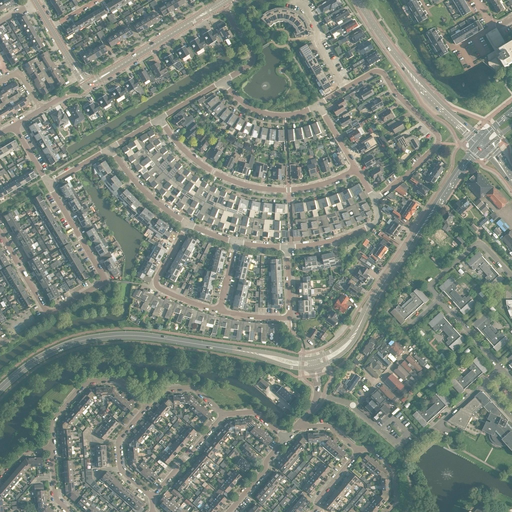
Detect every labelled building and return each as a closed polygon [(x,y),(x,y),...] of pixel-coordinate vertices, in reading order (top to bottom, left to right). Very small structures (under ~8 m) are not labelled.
[(116,9),(122,6),(118,0),(114,0),(112,1),(116,9)] [(167,3),(164,5),(169,13),(174,9),(170,2),(168,0),(166,1),(167,3)] [(172,0),(170,2),(174,9),(180,6),(176,0),(172,0)] [(321,11),(323,10),(324,12),(329,9),(330,10),(341,3),(339,0),(330,0),(326,3),(325,2),(318,7),(321,11)] [(415,0),(414,0),(408,4),(411,9),(421,3),(420,1),(417,2),(415,0)] [(497,0),(492,3),(495,9),(501,5),(501,4),(499,1),(501,0),(497,0)] [(53,5),(56,11),(63,7),(62,7),(59,1),(53,5)] [(111,12),(116,9),(112,1),(106,5),(111,12)] [(160,20),(158,16),(160,15),(157,10),(156,8),(152,2),(149,3),(153,10),(148,13),(150,16),(154,23),(160,20)] [(422,5),(421,3),(411,9),(413,13),(421,9),(419,6),(422,5)] [(468,7),(465,3),(457,7),(460,12),(468,7)] [(495,9),(498,13),(504,10),(502,6),(503,6),(502,4),(501,4),(501,5),(495,9)] [(56,11),(59,16),(66,12),(64,9),(67,7),(65,5),(62,7),(63,7),(56,11)] [(169,13),(164,5),(159,8),(163,16),(169,13)] [(97,10),(101,17),(106,14),(102,7),(97,10)] [(471,12),(468,7),(460,12),(463,16),(471,12)] [(327,20),(333,17),(337,23),(337,22),(341,20),(349,15),(346,9),(344,11),(342,8),(331,14),(326,17),(327,20)] [(288,22),(292,25),(296,29),(296,30),(293,32),(295,38),(304,37),(305,37),(304,37),(304,36),(308,35),(308,36),(312,35),(312,33),(310,33),(310,31),(307,22),(306,22),(300,14),(299,14),(300,15),(299,16),(296,14),(292,11),(288,10),(284,9),(279,10),(275,10),(272,11),(266,13),(263,16),(260,19),(268,26),(272,23),(277,21),(283,20),(288,22)] [(423,12),(421,9),(413,13),(416,18),(426,12),(425,10),(423,12)] [(97,10),(91,14),(95,20),(96,22),(102,19),(101,17),(97,10)] [(427,14),(426,12),(416,18),(419,23),(427,18),(425,15),(427,14)] [(91,14),(86,17),(90,23),(95,20),(91,14)] [(21,24),(28,20),(25,15),(17,20),(20,25),(21,24)] [(150,16),(144,19),(149,27),(154,23),(150,16)] [(86,17),(81,20),(85,26),(86,28),(91,25),(90,23),(86,17)] [(350,18),(329,31),(332,34),(344,27),(347,32),(357,26),(354,20),(352,21),(350,18)] [(144,19),(139,22),(144,30),(149,27),(144,19)] [(28,20),(21,24),(25,29),(31,26),(28,20)] [(85,26),(81,20),(76,23),(79,30),(85,26)] [(478,21),(474,24),(478,32),(483,29),(478,21)] [(138,33),(144,30),(139,22),(133,25),(138,33)] [(225,26),(226,26),(223,22),(217,25),(218,28),(216,30),(219,35),(220,34),(224,41),(228,38),(228,39),(233,37),(229,30),(227,31),(226,29),(227,29),(225,26)] [(76,23),(70,26),(74,33),(79,30),(76,23)] [(474,34),(478,32),(474,24),(469,26),(474,34)] [(34,31),(31,26),(25,29),(28,35),(34,31)] [(65,29),(67,33),(64,34),(66,37),(72,34),(74,37),(76,36),(74,33),(70,26),(65,29)] [(127,37),(133,34),(128,26),(123,30),(127,37)] [(465,29),(470,37),(474,34),(469,26),(465,29)] [(342,44),(349,40),(348,39),(350,38),(351,38),(354,44),(365,37),(360,29),(350,36),(349,35),(340,40),(342,44)] [(436,32),(434,29),(426,33),(429,38),(437,33),(439,32),(438,30),(436,32)] [(465,39),(470,37),(465,29),(460,31),(465,39)] [(122,41),(127,37),(123,30),(117,33),(122,41)] [(205,33),(204,32),(202,34),(203,34),(202,34),(209,45),(216,41),(218,43),(221,41),(215,31),(211,32),(211,31),(210,30),(208,32),(208,31),(205,33)] [(34,31),(28,35),(31,40),(37,36),(34,31)] [(456,34),(461,42),(465,39),(460,31),(456,34)] [(489,33),(489,32),(487,33),(485,35),(486,37),(493,49),(502,44),(495,32),(495,31),(489,33)] [(116,44),(122,41),(117,33),(112,36),(116,44)] [(439,36),(437,33),(429,38),(432,43),(442,37),(441,35),(439,36)] [(456,34),(451,37),(456,45),(461,42),(456,34)] [(40,41),(37,36),(31,40),(34,45),(40,41)] [(111,47),(116,44),(112,36),(106,39),(111,47)] [(443,38),(442,37),(432,43),(435,47),(442,43),(441,40),(443,38)] [(191,40),(189,42),(196,53),(203,48),(205,51),(208,49),(202,38),(199,40),(198,39),(197,38),(195,40),(195,39),(192,41),(191,40)] [(6,40),(0,44),(0,45),(1,46),(0,46),(2,50),(3,49),(3,50),(9,46),(12,44),(9,39),(6,40)] [(40,41),(34,45),(37,50),(44,47),(40,41)] [(358,47),(359,48),(358,48),(361,53),(362,53),(362,54),(366,52),(366,53),(369,51),(369,50),(372,48),(371,47),(372,47),(369,42),(368,42),(368,41),(362,45),(361,43),(357,45),(358,47)] [(502,44),(493,49),(495,51),(488,55),(491,60),(490,60),(491,61),(488,62),(489,65),(497,71),(502,68),(502,69),(502,68),(501,67),(503,65),(504,67),(511,62),(511,43),(507,46),(505,42),(502,44)] [(444,46),(442,43),(435,47),(437,52),(447,46),(446,44),(444,46)] [(102,55),(107,51),(103,44),(97,47),(102,55)] [(310,52),(311,52),(308,46),(307,46),(306,44),(299,49),(301,51),(299,52),(301,56),(302,56),(303,55),(304,58),(311,54),(310,52)] [(95,48),(92,50),(96,58),(102,55),(97,47),(96,45),(94,47),(95,48)] [(9,46),(3,50),(6,55),(12,51),(9,46)] [(182,59),(189,55),(192,59),(195,57),(189,47),(186,48),(184,46),(179,49),(178,48),(176,50),(177,50),(182,59)] [(448,48),(447,46),(437,52),(440,57),(448,52),(446,49),(448,48)] [(91,61),(96,58),(92,50),(86,53),(91,61)] [(352,56),(351,53),(349,50),(344,53),(347,59),(352,56)] [(9,60),(15,56),(12,51),(6,55),(9,60)] [(39,62),(39,61),(36,63),(38,67),(50,60),(49,57),(49,56),(46,51),(39,56),(41,58),(42,58),(43,60),(39,62)] [(376,52),(376,51),(375,51),(376,51),(365,58),(364,57),(350,65),(353,69),(365,62),(367,66),(368,66),(380,59),(380,58),(376,52)] [(85,64),(91,61),(86,53),(81,57),(85,64)] [(176,55),(173,57),(171,54),(166,57),(165,56),(163,58),(164,58),(169,67),(173,65),(178,69),(179,71),(184,68),(176,55)] [(304,61),(306,63),(315,58),(313,56),(311,54),(304,58),(305,58),(306,60),(305,61),(304,61)] [(15,56),(9,60),(12,65),(19,61),(15,56)] [(28,73),(35,69),(33,66),(33,67),(31,64),(35,62),(36,63),(39,61),(36,57),(24,65),(26,67),(25,68),(28,73)] [(317,63),(316,61),(315,58),(306,63),(308,68),(310,67),(317,63)] [(38,67),(40,71),(43,69),(43,68),(46,66),(48,68),(47,69),(49,71),(56,67),(53,62),(52,62),(50,60),(38,67)] [(165,77),(166,76),(167,79),(171,77),(165,66),(161,68),(158,62),(150,67),(153,71),(153,72),(153,73),(154,73),(154,74),(155,74),(157,78),(158,78),(160,78),(162,78),(163,78),(165,77)] [(310,71),(311,73),(320,67),(319,64),(318,65),(317,63),(310,67),(310,68),(310,67),(312,69),(310,70),(310,71)] [(48,78),(48,77),(45,79),(47,82),(59,75),(58,72),(59,72),(56,67),(49,71),(50,74),(51,73),(52,76),(48,78)] [(321,71),(322,70),(320,67),(311,73),(312,75),(313,75),(314,74),(315,76),(315,77),(322,72),(321,71)] [(45,73),(43,69),(40,71),(41,72),(37,74),(36,72),(37,71),(35,69),(28,73),(31,78),(32,77),(33,80),(45,73)] [(143,83),(150,79),(152,83),(153,83),(156,81),(150,71),(146,73),(145,70),(138,74),(143,83)] [(317,82),(326,77),(324,74),(323,74),(322,72),(315,77),(316,77),(317,79),(316,80),(315,80),(317,82)] [(37,88),(44,84),(43,82),(42,82),(40,80),(44,77),(45,79),(48,77),(45,73),(33,80),(35,83),(34,84),(37,88)] [(57,83),(56,84),(58,87),(65,82),(62,77),(61,78),(59,75),(47,82),(50,86),(52,85),(52,83),(56,81),(57,83)] [(327,80),(326,77),(317,82),(318,84),(319,84),(320,83),(321,86),(328,82),(327,80)] [(124,82),(124,83),(129,92),(133,89),(139,92),(140,95),(144,93),(136,79),(133,81),(132,78),(127,81),(126,80),(124,82)] [(7,86),(11,93),(14,92),(13,91),(16,89),(18,93),(17,94),(19,97),(23,94),(15,82),(13,84),(12,83),(10,84),(7,86)] [(324,94),(331,91),(329,88),(331,86),(330,83),(329,83),(328,82),(321,86),(323,88),(321,89),(324,94)] [(46,90),(45,87),(46,87),(44,84),(37,88),(40,93),(41,93),(43,96),(55,88),(52,85),(50,86),(50,87),(46,90)] [(6,95),(8,94),(9,95),(11,93),(7,86),(2,89),(3,90),(0,91),(7,104),(11,101),(9,99),(8,99),(6,95)] [(354,91),(357,95),(359,94),(363,100),(373,94),(369,86),(363,90),(361,87),(354,91)] [(116,100),(124,96),(126,100),(130,98),(123,87),(120,89),(119,87),(114,89),(113,89),(111,91),(116,100)] [(23,107),(24,108),(29,105),(28,104),(31,102),(27,97),(25,98),(24,97),(22,99),(22,100),(20,101),(18,97),(19,97),(17,94),(13,96),(20,108),(23,107)] [(197,100),(199,104),(202,102),(204,105),(207,103),(210,107),(218,101),(219,101),(219,100),(216,96),(215,96),(214,94),(205,100),(203,97),(197,100)] [(103,108),(110,104),(113,108),(116,106),(110,95),(107,97),(105,95),(101,98),(100,97),(98,99),(103,108)] [(11,105),(9,107),(13,114),(18,111),(18,110),(20,108),(13,96),(9,99),(11,101),(12,101),(14,105),(12,106),(11,105)] [(342,98),(336,102),(338,105),(332,109),(336,116),(341,113),(340,112),(344,110),(342,106),(345,104),(342,98)] [(379,98),(373,101),(371,98),(364,103),(367,107),(369,105),(373,112),(383,105),(379,98)] [(224,107),(225,106),(221,102),(220,103),(219,101),(218,101),(210,107),(208,109),(210,113),(213,111),(216,114),(217,114),(224,107)] [(3,106),(1,103),(0,104),(0,109),(5,118),(8,116),(8,117),(13,114),(9,107),(6,108),(7,109),(4,111),(2,107),(3,106)] [(84,107),(85,107),(90,116),(97,112),(100,116),(103,114),(97,104),(94,106),(92,103),(87,106),(86,105),(84,107)] [(79,108),(77,105),(73,107),(74,108),(70,110),(72,114),(73,114),(74,116),(73,117),(73,116),(69,118),(73,126),(81,121),(79,119),(83,116),(78,108),(79,108)] [(226,109),(224,107),(217,114),(216,114),(214,117),(217,120),(219,117),(223,120),(223,121),(230,113),(231,112),(226,108),(226,109)] [(378,117),(379,118),(381,117),(384,122),(393,117),(389,109),(383,113),(382,110),(372,115),(374,120),(378,117)] [(70,124),(68,120),(64,114),(61,116),(58,111),(51,115),(53,120),(54,123),(55,122),(55,123),(58,121),(60,126),(63,125),(65,128),(70,124)] [(176,119),(173,121),(178,127),(182,124),(184,127),(185,125),(194,119),(191,116),(188,119),(181,111),(174,117),(176,119)] [(352,122),(348,116),(349,115),(348,112),(346,114),(342,116),(343,119),(339,121),(343,127),(352,122)] [(232,114),(230,113),(223,121),(223,120),(221,123),(224,126),(227,123),(231,126),(236,118),(237,118),(237,117),(232,113),(232,114)] [(239,131),(244,122),(244,121),(239,118),(239,119),(237,118),(236,118),(231,126),(229,129),(232,131),(234,128),(239,131)] [(38,119),(32,122),(34,124),(28,127),(31,132),(39,127),(42,125),(40,122),(38,119)] [(194,119),(185,125),(187,128),(193,122),(192,121),(194,120),(194,119)] [(400,121),(395,123),(394,120),(387,124),(389,128),(391,127),(395,133),(404,128),(400,121)] [(193,122),(187,128),(190,130),(184,135),(189,141),(197,134),(194,130),(198,127),(193,122)] [(247,135),(251,125),(252,124),(246,122),(246,123),(244,122),(239,131),(237,134),(241,136),(242,133),(247,135)] [(316,135),(320,133),(322,136),(326,134),(319,122),(317,123),(317,122),(311,124),(312,125),(312,126),(312,125),(316,135)] [(361,136),(357,130),(361,127),(359,124),(352,128),(354,131),(351,133),(348,135),(351,142),(354,140),(356,142),(359,140),(358,138),(361,136)] [(256,138),(259,128),(259,127),(254,125),(254,126),(251,125),(247,135),(246,138),(250,140),(251,136),(256,138)] [(307,138),(312,136),(313,140),(317,138),(316,135),(312,125),(312,126),(312,125),(309,126),(309,125),(304,127),(304,128),(307,138)] [(42,132),(39,127),(31,132),(34,136),(42,132)] [(259,128),(256,138),(255,141),(259,142),(260,139),(265,140),(267,130),(267,129),(261,128),(259,128)] [(298,140),(303,139),(304,142),(308,141),(307,138),(304,128),(302,128),(301,128),(296,129),(296,130),(298,140)] [(274,141),(275,131),(275,130),(269,129),(269,130),(267,130),(265,140),(264,143),(268,144),(269,141),(274,141)] [(289,141),(294,141),(294,144),(295,148),(296,151),(300,150),(299,147),(299,143),(298,140),(296,130),(294,130),(294,129),(288,130),(289,141)] [(143,142),(147,139),(150,144),(156,140),(153,135),(154,134),(151,130),(136,139),(142,148),(143,149),(146,147),(143,142)] [(277,145),(278,145),(278,142),(284,141),(283,130),(277,130),(277,131),(275,131),(274,141),(274,145),(273,147),(277,148),(277,145)] [(44,137),(42,132),(34,136),(37,141),(44,137)] [(203,134),(198,140),(201,142),(196,147),(202,152),(209,144),(205,140),(207,137),(203,134)] [(400,134),(393,138),(396,143),(398,141),(404,151),(403,152),(404,152),(406,149),(408,145),(405,139),(403,136),(402,136),(400,134)] [(407,137),(405,139),(408,145),(406,149),(412,151),(415,150),(416,150),(416,149),(417,149),(418,148),(418,147),(419,146),(419,145),(419,144),(419,142),(419,141),(418,141),(418,139),(417,138),(416,138),(415,137),(414,137),(413,136),(412,136),(411,136),(410,136),(409,136),(408,137),(407,137)] [(47,141),(44,137),(37,141),(40,146),(47,141)] [(366,138),(360,141),(361,144),(355,148),(359,154),(367,149),(364,143),(368,141),(366,138)] [(134,154),(131,149),(136,146),(138,151),(139,151),(142,148),(136,139),(122,148),(124,153),(125,152),(128,158),(129,158),(134,154)] [(157,139),(156,140),(150,144),(146,147),(143,149),(149,156),(150,158),(153,156),(149,151),(154,148),(157,152),(162,148),(159,143),(160,143),(157,139)] [(15,140),(10,143),(14,150),(19,147),(15,140)] [(216,140),(211,147),(214,149),(209,157),(210,158),(210,159),(211,160),(213,160),(216,161),(222,152),(217,149),(221,144),(216,140)] [(40,146),(42,150),(50,146),(47,141),(40,146)] [(10,153),(14,150),(10,143),(5,146),(10,153)] [(5,146),(1,148),(5,156),(10,153),(5,146)] [(53,150),(50,146),(42,150),(45,155),(53,150)] [(155,164),(158,167),(160,164),(157,160),(161,156),(164,161),(169,156),(166,151),(163,147),(162,148),(157,152),(153,156),(150,158),(155,164)] [(336,149),(338,152),(336,154),(334,153),(332,154),(332,156),(336,162),(335,163),(337,167),(340,165),(341,166),(342,166),(343,165),(343,164),(343,163),(344,163),(341,158),(344,156),(339,147),(336,149)] [(149,156),(143,149),(142,148),(139,151),(138,151),(134,154),(129,158),(128,158),(131,162),(132,161),(135,167),(141,163),(141,162),(137,158),(142,155),(145,159),(149,156)] [(45,155),(48,160),(55,155),(58,154),(55,149),(53,150),(45,155)] [(230,169),(233,162),(236,164),(240,155),(235,153),(232,158),(227,155),(222,165),(230,169)] [(58,160),(55,155),(48,160),(51,165),(52,164),(52,165),(54,163),(58,160)] [(168,164),(172,168),(177,163),(173,159),(174,158),(170,155),(169,156),(164,161),(160,164),(158,167),(162,172),(166,175),(168,172),(164,168),(168,164)] [(367,167),(374,163),(375,166),(377,165),(382,162),(380,158),(375,162),(371,155),(367,157),(366,157),(362,159),(367,167)] [(148,171),(144,167),(148,163),(152,167),(155,164),(150,158),(149,156),(145,159),(141,162),(141,163),(135,167),(138,171),(139,170),(143,175),(143,176),(148,171)] [(254,157),(251,156),(248,164),(241,162),(237,172),(245,174),(248,167),(252,168),(254,157)] [(323,172),(329,170),(328,168),(333,166),(329,157),(322,159),(323,162),(320,163),(323,172)] [(315,167),(314,165),(317,164),(315,158),(310,160),(311,164),(307,166),(310,177),(317,174),(315,169),(315,168),(315,167)] [(104,161),(100,164),(98,162),(92,166),(94,168),(94,174),(95,175),(97,173),(100,172),(100,171),(108,166),(107,165),(104,161)] [(439,161),(433,169),(439,173),(440,173),(441,171),(443,169),(441,167),(443,164),(439,161)] [(178,162),(177,163),(172,168),(168,172),(166,175),(170,179),(175,183),(177,180),(173,176),(176,172),(180,175),(180,176),(185,170),(180,166),(181,165),(178,162)] [(151,184),(155,179),(152,175),(156,171),(159,175),(162,172),(158,167),(155,164),(152,167),(148,171),(143,176),(143,175),(142,176),(145,179),(146,179),(151,184)] [(261,178),(262,172),(266,172),(267,166),(260,164),(259,166),(256,166),(255,172),(254,172),(253,176),(261,178)] [(295,164),(292,164),(289,165),(290,171),(293,171),(294,179),(298,178),(298,179),(299,179),(299,178),(302,178),(300,167),(296,168),(295,164)] [(378,168),(377,165),(375,166),(377,168),(370,173),(374,179),(376,178),(379,183),(384,179),(381,175),(383,174),(379,167),(378,168)] [(108,177),(106,174),(111,171),(109,168),(109,167),(108,167),(108,166),(100,171),(100,172),(97,173),(103,181),(108,177)] [(280,180),(280,173),(284,173),(284,166),(278,166),(278,169),(273,169),(273,171),(272,171),(271,174),(273,174),(272,179),(280,180)] [(175,183),(178,185),(184,190),(186,186),(181,183),(185,179),(189,182),(193,176),(189,173),(189,172),(185,169),(185,170),(180,176),(180,175),(177,180),(175,183)] [(438,176),(439,173),(433,169),(430,174),(436,178),(437,178),(438,176)] [(27,172),(32,180),(36,177),(32,170),(27,172)] [(426,179),(425,181),(425,182),(427,183),(428,183),(429,181),(433,183),(434,181),(435,181),(436,180),(436,179),(436,178),(430,174),(425,171),(423,174),(425,176),(426,175),(428,176),(426,179)] [(27,172),(23,175),(27,183),(27,182),(32,180),(27,172)] [(159,191),(159,192),(164,186),(163,186),(159,182),(163,179),(167,182),(170,179),(166,175),(162,172),(159,175),(155,179),(151,184),(150,184),(154,188),(154,187),(159,191)] [(487,196),(500,210),(508,202),(493,187),(492,188),(478,172),(465,184),(480,199),(483,196),(484,196),(485,197),(487,196)] [(23,175),(18,178),(22,185),(27,183),(23,175)] [(202,182),(197,179),(198,178),(194,175),(193,176),(189,182),(186,186),(184,190),(187,191),(194,196),(196,193),(195,193),(191,189),(194,185),(198,188),(202,182)] [(424,195),(425,195),(427,193),(426,192),(428,190),(423,187),(424,186),(421,184),(423,182),(413,175),(409,181),(415,186),(416,185),(419,188),(416,192),(420,194),(421,193),(424,195)] [(108,177),(103,181),(105,184),(107,182),(111,186),(118,180),(117,180),(118,179),(117,179),(114,176),(110,179),(108,177)] [(18,178),(13,181),(18,188),(22,185),(22,186),(22,185),(18,178)] [(171,186),(175,189),(178,185),(175,183),(170,179),(167,182),(163,186),(164,186),(159,192),(159,191),(159,192),(162,195),(163,194),(168,199),(172,193),(168,190),(171,186)] [(59,188),(62,193),(72,187),(70,182),(68,183),(66,180),(59,185),(61,187),(59,188)] [(108,188),(112,193),(114,196),(120,191),(117,189),(122,185),(119,182),(119,181),(118,180),(111,186),(108,188)] [(13,181),(9,183),(13,191),(14,191),(13,190),(18,188),(13,181)] [(194,196),(195,197),(204,202),(205,198),(200,195),(203,190),(208,193),(211,187),(206,184),(207,183),(202,181),(202,182),(198,188),(195,193),(196,193),(194,196)] [(9,183),(4,186),(8,194),(13,191),(9,183)] [(406,191),(409,188),(403,183),(399,185),(406,191)] [(365,190),(363,191),(358,184),(350,188),(351,190),(349,191),(352,198),(358,194),(362,200),(364,199),(366,198),(368,197),(365,190)] [(175,189),(172,193),(168,199),(167,199),(171,202),(172,201),(177,205),(181,200),(177,196),(180,192),(184,195),(187,191),(184,190),(178,185),(175,189)] [(402,196),(406,191),(399,185),(394,190),(402,196)] [(4,186),(0,188),(0,189),(4,196),(8,194),(4,186)] [(205,202),(214,206),(214,207),(216,203),(210,200),(213,195),(218,198),(221,192),(220,192),(215,189),(216,188),(212,186),(211,187),(208,193),(205,198),(204,202),(205,202)] [(65,198),(67,196),(69,199),(75,195),(74,192),(75,192),(72,187),(62,193),(65,198)] [(123,200),(130,194),(129,193),(129,192),(126,189),(122,193),(120,191),(114,196),(117,198),(118,197),(122,201),(123,200)] [(355,204),(352,198),(349,191),(348,189),(339,193),(340,195),(338,196),(340,203),(341,202),(347,199),(350,206),(355,204)] [(221,190),(220,192),(221,192),(218,198),(216,203),(214,207),(224,210),(225,211),(226,207),(221,205),(223,200),(228,202),(230,196),(225,193),(225,192),(221,190)] [(193,201),(195,197),(194,196),(187,191),(184,195),(181,200),(177,205),(177,206),(181,209),(181,208),(187,211),(190,206),(190,205),(186,202),(189,198),(193,201)] [(71,207),(79,203),(81,202),(76,194),(75,195),(69,199),(70,201),(68,203),(71,207)] [(127,208),(127,209),(136,200),(130,194),(123,200),(129,206),(127,208)] [(237,211),(237,210),(231,209),(233,203),(238,205),(239,205),(240,199),(235,197),(235,196),(231,194),(230,196),(228,202),(226,207),(225,211),(233,213),(236,214),(237,211)] [(343,209),(342,206),(341,202),(340,203),(338,196),(337,194),(328,197),(329,199),(327,200),(329,207),(329,206),(336,204),(338,211),(343,209)] [(40,195),(39,196),(38,195),(37,197),(32,199),(35,205),(43,200),(40,195)] [(193,201),(190,205),(190,206),(187,211),(186,212),(191,214),(191,213),(197,217),(200,211),(195,208),(198,203),(202,206),(205,202),(204,202),(195,197),(193,201)] [(324,207),(326,214),(331,213),(329,206),(329,207),(327,200),(326,197),(317,200),(318,202),(315,203),(317,210),(324,207)] [(240,198),(240,199),(239,205),(238,205),(237,210),(237,211),(236,214),(241,215),(243,208),(250,210),(251,204),(249,203),(249,201),(240,198)] [(402,202),(404,203),(415,210),(418,205),(412,201),(408,199),(407,201),(402,198),(401,201),(402,202)] [(362,200),(355,204),(357,208),(362,205),(364,210),(359,213),(362,219),(368,216),(369,217),(373,214),(364,199),(362,200)] [(465,199),(460,203),(459,201),(453,206),(461,214),(466,209),(465,208),(469,204),(465,199)] [(478,199),(473,204),(482,213),(487,208),(479,200),(478,199)] [(33,206),(36,211),(46,205),(43,200),(35,205),(33,206)] [(137,201),(136,200),(127,209),(131,213),(134,216),(139,210),(136,208),(140,204),(138,201),(137,201)] [(303,203),(304,205),(303,205),(304,212),(305,212),(312,210),(313,217),(316,217),(318,216),(317,210),(315,203),(315,200),(306,202),(306,203),(303,203)] [(253,218),(255,211),(262,212),(263,206),(263,205),(260,205),(261,203),(252,201),(251,204),(250,210),(249,217),(248,217),(249,217),(253,218)] [(84,210),(82,207),(83,206),(81,202),(79,203),(71,207),(74,212),(76,211),(77,214),(84,210)] [(207,222),(210,216),(210,215),(205,213),(207,208),(212,211),(214,206),(205,202),(202,206),(200,211),(197,217),(196,217),(201,220),(201,219),(207,222)] [(305,219),(305,212),(304,212),(303,205),(304,205),(303,203),(303,202),(294,204),(294,206),(291,206),(292,213),(299,212),(300,219),(301,219),(305,219),(306,219),(305,219)] [(404,205),(401,208),(402,209),(411,215),(415,210),(404,203),(402,202),(402,203),(402,204),(404,205)] [(262,212),(261,219),(264,219),(266,220),(267,212),(274,213),(275,213),(275,206),(272,206),(272,204),(263,203),(263,205),(263,206),(262,212)] [(275,204),(275,206),(275,213),(274,213),(274,220),(279,220),(280,213),(287,213),(287,207),(284,206),(284,204),(275,204)] [(352,210),(354,215),(349,217),(352,224),(352,223),(358,221),(358,222),(363,220),(362,219),(359,213),(357,208),(355,204),(350,206),(346,208),(345,208),(347,212),(352,210)] [(41,214),(48,209),(46,205),(36,211),(39,215),(41,214)] [(217,212),(222,214),(222,215),(224,210),(214,207),(214,206),(212,211),(210,215),(210,216),(207,222),(211,224),(212,223),(218,226),(220,220),(215,217),(217,212)] [(390,211),(389,212),(399,219),(401,216),(408,220),(411,215),(402,209),(398,214),(388,207),(387,209),(390,211)] [(141,213),(139,210),(134,216),(137,218),(141,222),(149,212),(148,211),(145,208),(141,213)] [(343,209),(338,211),(336,212),(337,216),(342,214),(344,219),(339,221),(341,228),(341,227),(347,225),(348,226),(352,224),(352,223),(352,224),(349,217),(347,212),(345,208),(343,209)] [(41,214),(44,218),(51,214),(48,209),(41,214)] [(5,215),(5,216),(4,216),(4,217),(3,217),(5,220),(5,219),(7,221),(14,217),(17,216),(14,211),(11,212),(10,210),(8,212),(9,213),(7,215),(7,214),(5,215)] [(77,217),(80,222),(87,218),(85,213),(86,213),(84,210),(77,214),(79,216),(77,217)] [(229,229),(229,230),(231,223),(225,221),(227,216),(232,218),(233,213),(225,211),(224,210),(222,215),(222,214),(220,220),(218,226),(217,227),(222,228),(222,227),(229,229)] [(149,227),(153,222),(150,220),(154,216),(151,213),(151,212),(150,213),(149,212),(141,222),(146,225),(149,227)] [(339,221),(337,216),(336,212),(331,213),(326,214),(326,215),(327,219),(332,217),(334,222),(328,224),(330,231),(336,229),(337,230),(341,228),(341,227),(341,228),(339,221)] [(441,221),(447,224),(443,229),(446,231),(449,226),(448,226),(454,216),(447,212),(441,221)] [(494,212),(490,215),(494,220),(498,216),(494,212)] [(241,226),(236,224),(237,219),(242,221),(243,221),(244,216),(241,215),(236,214),(233,213),(232,218),(231,223),(229,230),(229,229),(228,230),(233,232),(233,230),(240,232),(241,226)] [(44,218),(47,223),(54,219),(51,214),(44,218)] [(319,233),(325,232),(326,233),(330,231),(328,224),(327,219),(326,215),(318,216),(316,217),(316,221),(317,221),(322,220),(323,225),(318,227),(319,233)] [(251,235),(252,228),(247,227),(248,221),(253,223),(254,218),(253,218),(249,217),(248,217),(249,217),(244,216),(243,221),(242,221),(241,226),(240,232),(239,233),(244,234),(244,233),(251,235)] [(10,226),(17,222),(14,217),(7,221),(10,226)] [(316,217),(313,217),(305,219),(306,219),(305,219),(306,223),(311,222),(312,227),(307,229),(308,235),(314,234),(314,235),(319,234),(319,233),(318,227),(317,221),(316,221),(316,217)] [(90,222),(87,218),(80,222),(83,227),(85,226),(86,228),(93,225),(91,222),(90,222)] [(263,229),(257,228),(258,223),(263,224),(264,224),(264,219),(261,219),(254,218),(253,223),(252,228),(251,235),(255,236),(256,235),(262,236),(263,229)] [(400,226),(398,224),(399,222),(394,218),(392,221),(394,222),(391,226),(399,232),(402,228),(400,226)] [(479,226),(480,227),(488,220),(486,218),(479,224),(480,225),(479,226)] [(502,218),(496,223),(504,231),(510,226),(502,218)] [(47,229),(57,223),(54,219),(47,223),(45,224),(47,229)] [(159,219),(155,224),(153,222),(149,227),(151,230),(156,233),(164,223),(163,222),(163,221),(162,221),(159,219)] [(274,220),(266,220),(264,219),(264,224),(263,224),(263,229),(262,236),(262,237),(267,237),(267,236),(274,237),(274,230),(268,230),(269,224),(274,225),(274,220)] [(300,219),(295,220),(295,224),(301,224),(301,229),(296,230),(296,237),(303,236),(303,237),(308,236),(308,235),(307,229),(306,223),(305,219),(301,219),(300,219)] [(274,225),(274,230),(274,237),(274,238),(278,238),(278,237),(289,237),(288,230),(279,230),(279,225),(285,225),(285,220),(279,220),(274,220),(274,225)] [(20,226),(17,222),(10,226),(12,231),(20,226)] [(47,229),(50,234),(60,228),(57,223),(47,229)] [(164,223),(156,233),(166,240),(170,234),(165,231),(168,226),(165,224),(165,223),(164,223)] [(89,237),(96,233),(98,231),(94,224),(93,225),(86,228),(88,231),(86,232),(89,237)] [(15,235),(23,231),(20,226),(12,231),(15,235)] [(396,237),(399,232),(391,226),(388,230),(386,229),(384,232),(389,236),(391,233),(396,237)] [(448,237),(449,236),(437,227),(432,235),(443,244),(443,243),(448,237)] [(52,239),(53,238),(62,233),(60,228),(50,234),(52,239)] [(28,234),(25,230),(23,231),(15,235),(18,240),(28,234)] [(511,230),(502,239),(511,250),(511,230)] [(55,243),(65,237),(62,233),(53,238),(55,243)] [(102,239),(103,238),(101,234),(97,235),(96,233),(89,237),(92,242),(94,241),(95,243),(102,239)] [(30,239),(28,234),(18,240),(21,245),(30,239)] [(459,235),(455,239),(461,245),(464,241),(459,235)] [(185,242),(193,247),(196,242),(198,243),(200,241),(191,236),(190,238),(188,237),(187,238),(186,238),(187,239),(186,240),(185,242)] [(68,242),(65,237),(55,243),(58,248),(68,242)] [(21,245),(24,249),(33,244),(30,239),(21,245)] [(103,242),(102,239),(95,243),(96,246),(94,247),(97,252),(105,247),(102,243),(103,242)] [(383,239),(378,246),(379,247),(378,249),(384,254),(391,244),(383,239)] [(165,251),(160,248),(161,245),(155,242),(154,245),(155,246),(152,251),(162,256),(162,255),(163,255),(163,254),(165,251)] [(182,247),(190,252),(193,247),(185,242),(184,244),(183,245),(182,245),(182,246),(182,247)] [(64,253),(72,248),(69,243),(59,249),(62,254),(64,253)] [(33,244),(24,249),(26,254),(34,250),(31,245),(33,244)] [(110,254),(109,251),(108,252),(105,247),(97,252),(100,257),(102,255),(104,258),(110,254)] [(179,252),(187,257),(190,252),(182,247),(181,248),(181,249),(180,250),(181,250),(179,252)] [(226,252),(223,251),(223,249),(217,247),(215,255),(224,257),(224,255),(225,255),(225,254),(226,253),(225,253),(226,252)] [(373,264),(375,262),(377,263),(380,259),(384,254),(378,249),(374,247),(368,255),(369,256),(367,259),(373,264)] [(64,253),(67,257),(74,253),(72,248),(64,253)] [(37,254),(34,250),(26,254),(29,259),(37,254)] [(152,251),(149,256),(148,255),(147,258),(153,261),(154,258),(159,261),(161,258),(162,258),(161,257),(162,256),(152,251)] [(478,251),(479,251),(467,262),(466,262),(470,266),(471,266),(472,267),(472,268),(474,270),(476,268),(478,270),(481,267),(488,275),(485,278),(487,279),(484,282),(486,284),(487,284),(488,285),(492,290),(492,289),(503,279),(504,279),(500,274),(499,275),(497,272),(497,271),(494,268),(494,269),(487,262),(488,261),(485,258),(485,259),(482,256),(483,255),(479,251),(478,251)] [(176,257),(185,261),(187,257),(179,252),(178,254),(177,255),(177,256),(176,257)] [(67,257),(70,262),(77,258),(77,257),(74,253),(67,257)] [(249,257),(245,256),(246,254),(243,253),(243,256),(240,255),(240,256),(239,256),(240,257),(239,258),(240,258),(239,261),(248,263),(249,257)] [(338,265),(337,258),(334,258),(333,253),(329,254),(328,253),(328,254),(327,254),(329,264),(330,266),(338,265)] [(103,262),(106,266),(114,262),(111,257),(112,257),(110,254),(104,258),(105,260),(103,262)] [(319,262),(321,268),(324,268),(330,266),(329,264),(327,254),(326,254),(325,254),(325,255),(321,255),(322,261),(319,262)] [(39,258),(37,256),(27,262),(30,267),(39,261),(38,260),(39,258)] [(317,268),(317,269),(321,268),(319,262),(316,262),(315,256),(312,257),(311,257),(310,257),(311,267),(311,269),(317,268)] [(70,262),(72,267),(80,262),(79,261),(80,260),(78,257),(77,257),(77,258),(70,262)] [(174,262),(182,266),(185,261),(176,257),(176,258),(175,258),(175,260),(174,262)] [(311,269),(311,267),(310,257),(309,257),(308,257),(308,258),(304,258),(305,264),(302,264),(302,265),(302,266),(302,267),(302,268),(302,269),(303,270),(303,271),(312,270),(311,269)] [(148,262),(145,267),(153,271),(154,271),(154,270),(156,266),(151,263),(153,261),(147,258),(145,260),(148,262)] [(0,265),(2,268),(9,264),(6,259),(0,262),(0,265)] [(40,261),(39,261),(30,267),(33,271),(43,265),(40,261)] [(238,265),(237,266),(247,269),(247,268),(249,269),(250,264),(248,263),(239,261),(238,263),(238,264),(237,265),(238,265)] [(83,267),(80,262),(72,267),(75,271),(83,267)] [(117,266),(116,267),(114,262),(106,266),(109,271),(111,270),(113,273),(112,273),(113,273),(114,275),(113,276),(114,278),(121,274),(120,272),(121,272),(117,266)] [(171,267),(179,271),(182,266),(174,262),(173,264),(172,264),(172,265),(171,265),(171,266),(171,267)] [(3,276),(13,270),(10,265),(0,271),(3,276)] [(33,271),(36,276),(43,271),(46,270),(43,265),(33,271)] [(153,272),(153,271),(145,267),(142,265),(136,276),(142,279),(145,274),(150,277),(152,273),(153,273),(153,272)] [(75,277),(78,276),(85,272),(83,267),(75,271),(73,273),(75,277)] [(176,277),(179,271),(171,267),(170,268),(169,270),(170,270),(168,272),(176,277)] [(369,270),(364,267),(361,271),(359,270),(355,276),(364,282),(368,276),(366,274),(369,270)] [(6,280),(15,275),(13,270),(3,276),(6,280)] [(215,273),(211,272),(203,270),(202,275),(205,276),(214,278),(214,277),(215,277),(214,277),(215,275),(214,275),(215,273)] [(46,276),(43,271),(36,276),(39,281),(46,276)] [(88,277),(85,272),(78,276),(79,277),(77,278),(76,279),(79,285),(82,283),(82,282),(81,281),(85,278),(85,279),(88,278),(87,277),(89,277),(88,277)] [(176,277),(168,272),(167,274),(166,275),(166,276),(165,277),(173,282),(176,277)] [(11,284),(18,279),(15,275),(6,280),(8,285),(11,284)] [(49,281),(46,276),(39,281),(41,285),(49,281)] [(465,296),(464,296),(462,298),(455,291),(457,288),(458,288),(456,287),(458,284),(456,282),(454,281),(455,280),(451,276),(439,287),(443,291),(444,291),(446,294),(445,294),(448,297),(449,297),(455,304),(454,304),(457,308),(458,307),(460,310),(461,310),(460,310),(464,315),(464,314),(476,304),(472,299),(471,300),(470,299),(471,298),(469,295),(466,298),(465,296)] [(21,284),(18,279),(11,284),(13,288),(21,284)] [(359,289),(354,285),(356,282),(350,279),(346,285),(349,287),(347,290),(354,296),(359,289)] [(298,288),(298,289),(310,288),(310,280),(303,280),(303,283),(297,283),(297,287),(297,288),(298,288)] [(41,285),(44,290),(52,285),(49,281),(41,285)] [(199,287),(202,287),(211,289),(212,289),(212,288),(212,286),(212,284),(203,282),(200,281),(199,287)] [(13,288),(16,293),(24,289),(21,284),(13,288)] [(43,290),(45,293),(46,293),(47,294),(54,290),(56,289),(54,284),(52,285),(44,290),(43,290)] [(429,300),(418,288),(419,287),(418,287),(414,291),(414,292),(413,293),(413,292),(410,295),(412,297),(410,299),(413,301),(405,308),(402,306),(401,307),(399,304),(396,307),(395,309),(395,308),(390,312),(401,324),(405,320),(408,317),(408,318),(412,315),(411,314),(418,308),(419,309),(422,306),(421,305),(424,303),(425,304),(429,300),(429,299),(429,300)] [(304,295),(304,298),(311,297),(310,288),(298,289),(298,290),(297,291),(298,291),(298,295),(304,295)] [(16,293),(19,298),(26,293),(24,289),(16,293)] [(49,299),(50,300),(51,299),(53,298),(53,300),(58,297),(54,290),(47,294),(48,296),(47,296),(49,299)] [(141,309),(145,311),(149,303),(152,297),(154,295),(145,291),(144,293),(142,291),(139,290),(135,296),(138,297),(145,301),(141,309)] [(247,298),(248,293),(246,292),(237,290),(237,292),(236,292),(236,293),(235,294),(236,294),(236,295),(247,298)] [(196,299),(203,301),(203,299),(209,301),(209,300),(210,299),(209,299),(209,297),(210,295),(201,293),(198,292),(196,299)] [(20,304),(22,302),(29,298),(26,293),(19,298),(17,299),(20,304)] [(235,301),(244,303),(246,304),(247,298),(236,295),(235,296),(235,297),(235,298),(235,299),(235,301)] [(337,309),(343,313),(347,306),(345,304),(348,299),(342,295),(339,300),(338,300),(336,303),(334,303),(332,306),(333,308),(335,309),(337,309)] [(149,303),(156,306),(152,314),(156,316),(156,317),(161,306),(164,300),(156,296),(155,298),(152,297),(149,303)] [(311,300),(311,297),(304,298),(304,300),(298,301),(298,305),(298,306),(298,307),(308,306),(311,306),(311,300)] [(32,303),(29,298),(22,302),(25,307),(29,305),(31,304),(32,303),(33,303),(32,303)] [(161,306),(168,309),(164,317),(169,319),(172,311),(175,305),(176,303),(167,299),(166,301),(164,300),(161,306)] [(282,302),(281,299),(270,300),(271,305),(268,305),(268,308),(280,308),(279,305),(282,305),(282,304),(283,303),(282,303),(282,302)] [(246,304),(244,303),(235,301),(234,303),(233,305),(233,307),(245,309),(246,304)] [(172,311),(179,314),(176,322),(180,324),(184,316),(183,316),(186,309),(187,307),(178,304),(176,303),(175,305),(172,311)] [(298,308),(299,308),(299,312),(300,312),(300,314),(302,314),(302,318),(314,318),(314,311),(311,311),(311,306),(308,306),(298,307),(298,308)] [(197,313),(198,311),(189,308),(188,310),(186,309),(183,316),(184,316),(190,318),(187,326),(192,328),(195,320),(197,313)] [(332,311),(325,320),(333,326),(334,324),(336,324),(337,323),(336,321),(337,320),(335,318),(337,316),(338,316),(332,311)] [(195,320),(202,322),(199,330),(202,331),(204,332),(207,323),(206,323),(208,317),(209,314),(200,312),(199,314),(197,313),(195,320)] [(461,336),(458,333),(459,332),(456,329),(455,330),(449,323),(450,322),(447,319),(446,320),(444,317),(444,316),(440,312),(428,323),(432,327),(433,327),(434,328),(433,329),(435,331),(438,329),(440,331),(440,330),(442,328),(449,336),(447,338),(448,340),(446,342),(448,345),(449,344),(450,346),(449,346),(453,351),(453,350),(465,340),(461,335),(461,336)] [(499,334),(498,333),(495,335),(488,327),(491,325),(489,323),(492,321),(489,318),(489,319),(488,318),(488,317),(484,313),(472,324),(476,328),(477,328),(479,330),(478,331),(481,334),(482,334),(488,341),(490,344),(491,344),(493,346),(494,347),(493,347),(497,352),(497,351),(509,341),(505,336),(505,337),(504,336),(503,335),(504,335),(502,332),(499,334)] [(206,323),(207,323),(213,325),(211,333),(216,335),(218,326),(220,319),(220,317),(209,314),(208,317),(206,323)] [(231,322),(232,319),(223,318),(222,320),(220,319),(218,326),(225,327),(223,336),(228,337),(230,329),(231,322)] [(243,324),(243,321),(234,320),(234,322),(231,322),(230,329),(237,329),(236,338),(241,339),(242,330),(243,324)] [(255,325),(255,323),(246,322),(245,324),(243,324),(242,330),(249,331),(248,340),(253,341),(254,332),(255,325)] [(267,324),(266,324),(267,324),(257,323),(257,325),(255,325),(254,332),(261,332),(260,341),(261,341),(265,342),(266,342),(266,335),(266,333),(266,326),(267,324)] [(266,335),(268,335),(269,334),(269,333),(273,333),(273,342),(278,342),(278,324),(269,324),(267,324),(266,326),(266,333),(266,335)] [(314,329),(311,332),(309,336),(312,338),(315,335),(323,340),(327,334),(322,331),(320,333),(314,329)] [(442,331),(438,336),(443,339),(447,335),(442,331)] [(390,337),(391,337),(395,341),(395,342),(401,348),(404,346),(397,339),(393,335),(392,335),(390,337)] [(382,346),(386,350),(388,352),(392,348),(390,346),(388,344),(387,346),(383,342),(380,344),(382,346)] [(367,358),(375,346),(372,343),(363,355),(367,358)] [(395,343),(391,347),(399,355),(403,351),(395,343)] [(386,350),(382,346),(378,349),(382,354),(386,350)] [(379,350),(374,355),(387,368),(391,363),(379,350)] [(423,367),(411,355),(406,360),(418,371),(423,367)] [(469,368),(469,369),(471,371),(464,378),(461,376),(461,375),(460,377),(457,374),(455,377),(454,379),(453,378),(449,382),(460,394),(465,390),(464,390),(464,389),(467,387),(467,388),(471,385),(470,384),(477,378),(477,379),(481,376),(480,375),(483,373),(483,372),(483,373),(488,369),(477,357),(472,361),(473,361),(472,363),(471,362),(469,364),(471,367),(469,368)] [(421,358),(419,360),(418,361),(424,367),(422,368),(419,372),(418,373),(416,371),(416,372),(414,370),(410,373),(417,380),(428,369),(430,367),(427,364),(421,358)] [(385,366),(379,360),(376,363),(382,369),(385,366)] [(348,377),(353,371),(357,364),(354,362),(345,375),(348,377)] [(369,368),(378,377),(383,372),(374,364),(369,368)] [(401,365),(394,372),(403,380),(410,374),(401,365)] [(351,393),(361,378),(356,374),(352,382),(349,380),(346,385),(348,386),(346,389),(351,393)] [(393,375),(385,382),(394,390),(396,387),(401,392),(405,388),(393,375)] [(265,389),(269,385),(261,378),(257,383),(265,389)] [(401,383),(406,387),(408,390),(412,386),(405,379),(401,383)] [(339,383),(334,389),(338,392),(344,396),(345,397),(346,396),(349,393),(346,391),(345,390),(341,387),(342,385),(339,383)] [(385,384),(381,389),(392,400),(396,395),(385,384)] [(296,398),(292,394),(292,395),(282,386),(276,393),(286,401),(286,402),(290,405),(296,398)] [(107,396),(110,395),(113,397),(113,398),(117,392),(118,392),(113,387),(107,388),(106,388),(107,396)] [(400,398),(409,390),(408,390),(406,387),(401,393),(396,388),(393,391),(400,398)] [(91,399),(93,397),(96,396),(96,389),(95,389),(89,389),(85,394),(85,395),(91,399)] [(389,400),(378,389),(373,395),(383,406),(384,405),(389,400)] [(446,406),(447,406),(451,402),(440,390),(436,394),(436,395),(435,396),(434,395),(432,398),(434,400),(432,402),(435,404),(427,411),(424,409),(423,410),(420,408),(418,410),(418,411),(417,412),(417,411),(412,415),(412,416),(412,415),(421,425),(423,427),(428,423),(427,423),(430,420),(431,421),(434,418),(433,417),(440,411),(441,412),(444,409),(443,408),(446,406)] [(474,397),(475,397),(482,405),(488,412),(485,418),(487,419),(491,421),(490,423),(486,421),(482,430),(489,433),(489,434),(489,435),(489,436),(489,437),(489,438),(489,439),(490,440),(490,441),(491,441),(491,442),(492,443),(492,444),(493,444),(494,445),(495,445),(496,446),(497,446),(498,447),(499,447),(500,447),(501,447),(502,447),(503,446),(504,446),(505,446),(506,445),(507,445),(511,450),(511,428),(511,427),(511,426),(511,424),(510,422),(508,424),(507,423),(508,420),(483,391),(482,392),(484,394),(483,395),(480,391),(474,397)] [(111,399),(116,403),(124,393),(123,392),(120,395),(117,392),(113,398),(113,397),(111,399)] [(125,394),(124,393),(116,403),(120,406),(126,399),(123,397),(125,394)] [(85,395),(82,399),(89,405),(92,400),(91,399),(85,395)] [(190,405),(195,400),(190,395),(184,396),(184,404),(188,403),(190,405)] [(168,407),(170,405),(173,404),(174,404),(173,397),(166,397),(162,402),(163,403),(168,407)] [(472,413),(482,405),(475,397),(463,408),(462,408),(447,421),(464,430),(468,424),(472,416),(471,416),(472,413)] [(369,398),(363,404),(374,414),(380,408),(369,398)] [(78,403),(85,409),(89,405),(82,399),(78,403)] [(126,399),(120,406),(124,410),(132,400),(131,399),(128,402),(126,399)] [(132,400),(124,410),(128,413),(134,407),(132,405),(133,404),(132,403),(134,401),(132,400)] [(189,407),(193,411),(199,404),(195,400),(190,405),(189,407)] [(78,403),(75,407),(82,413),(85,409),(78,403)] [(170,408),(168,407),(163,403),(160,405),(157,403),(156,404),(166,413),(170,408)] [(158,408),(156,411),(163,417),(166,413),(156,404),(155,406),(158,408)] [(203,407),(201,406),(199,404),(193,411),(197,414),(204,407),(203,406),(203,407)] [(383,406),(381,409),(386,414),(390,411),(384,405),(383,406)] [(396,406),(391,410),(392,411),(391,412),(394,415),(399,410),(396,406)] [(71,411),(78,417),(82,413),(75,407),(71,411)] [(199,416),(201,418),(207,411),(204,408),(205,408),(204,407),(197,414),(195,416),(197,418),(199,416)] [(376,422),(385,413),(380,409),(372,417),(376,422)] [(68,415),(77,423),(79,421),(76,419),(78,417),(71,411),(68,415)] [(150,411),(149,412),(159,421),(163,417),(156,411),(153,414),(150,411)] [(204,423),(205,421),(211,414),(207,411),(201,418),(203,420),(202,421),(204,423)] [(155,425),(159,421),(149,412),(148,414),(151,416),(149,419),(155,425)] [(64,419),(69,424),(71,425),(73,423),(75,425),(77,423),(68,415),(64,419)] [(118,423),(110,416),(108,419),(105,417),(104,418),(115,428),(118,423)] [(107,424),(104,426),(111,432),(115,428),(104,418),(103,419),(104,421),(107,424)] [(68,430),(67,426),(69,424),(64,419),(59,424),(60,430),(61,430),(68,430)] [(251,430),(256,425),(257,424),(252,420),(245,420),(246,428),(249,428),(251,430)] [(142,421),(141,422),(150,431),(154,426),(147,421),(145,423),(142,421)] [(223,426),(224,427),(229,431),(231,429),(235,429),(234,421),(228,421),(223,426)] [(147,435),(150,431),(141,422),(140,424),(142,426),(140,429),(147,435)] [(111,432),(104,426),(102,425),(101,425),(100,426),(98,428),(108,436),(111,432)] [(260,428),(256,425),(251,430),(250,431),(254,435),(260,428)] [(184,429),(193,437),(197,432),(190,427),(188,429),(186,427),(184,429)] [(224,427),(221,431),(227,437),(231,433),(229,431),(224,427)] [(104,440),(108,436),(98,428),(95,432),(104,440)] [(254,435),(258,438),(264,432),(260,428),(254,435)] [(135,429),(134,430),(143,439),(147,435),(140,429),(138,432),(135,429)] [(194,437),(193,437),(184,429),(181,433),(182,434),(183,435),(189,440),(188,440),(190,441),(192,439),(194,437)] [(135,434),(133,437),(138,442),(140,443),(143,439),(134,430),(132,432),(135,434)] [(224,441),(227,437),(221,431),(217,435),(224,441)] [(266,433),(264,432),(258,438),(260,440),(259,441),(262,443),(262,442),(268,435),(269,434),(266,432),(266,433)] [(323,445),(325,443),(325,444),(329,438),(330,438),(325,433),(318,434),(319,442),(322,441),(321,444),(323,445)] [(183,435),(182,434),(180,436),(177,434),(176,436),(185,444),(188,440),(189,440),(183,435)] [(217,435),(213,439),(220,445),(224,441),(217,435)] [(272,439),(268,435),(262,442),(267,446),(272,439)] [(296,440),(297,441),(302,445),(305,443),(308,442),(307,435),(301,435),(296,440)] [(138,442),(133,437),(132,436),(128,441),(129,448),(136,447),(136,444),(138,442)] [(175,442),(181,448),(185,444),(176,436),(174,437),(177,440),(175,442)] [(326,450),(336,439),(334,438),(332,441),(329,438),(325,444),(325,443),(323,445),(322,447),(326,450)] [(210,443),(217,449),(220,445),(213,439),(210,443)] [(337,440),(336,439),(326,450),(330,454),(331,452),(337,445),(335,443),(337,440)] [(304,446),(302,445),(297,441),(294,445),(300,451),(304,446)] [(169,444),(178,452),(181,448),(175,442),(173,444),(170,442),(169,444)] [(253,453),(248,448),(250,446),(245,442),(243,445),(246,447),(242,451),(249,457),(250,456),(251,457),(252,457),(253,457),(254,456),(254,455),(254,454),(253,453)] [(210,443),(206,447),(213,453),(215,451),(217,453),(219,451),(217,449),(210,443)] [(168,450),(174,456),(178,452),(169,444),(167,446),(170,448),(168,450)] [(294,445),(290,449),(297,455),(300,451),(294,445)] [(340,448),(337,445),(331,452),(330,454),(334,457),(336,456),(344,446),(343,445),(340,448)] [(345,447),(344,446),(336,456),(340,459),(346,453),(343,450),(345,447)] [(213,453),(206,447),(204,449),(204,450),(203,452),(212,460),(214,457),(211,455),(213,453)] [(290,449),(287,453),(293,459),(296,461),(299,457),(297,455),(290,449)] [(174,456),(168,450),(166,452),(163,450),(161,452),(164,454),(171,460),(174,456)] [(287,453),(283,457),(290,463),(292,465),(296,461),(293,459),(287,453)] [(171,460),(164,454),(160,458),(167,464),(171,460)] [(198,458),(199,458),(206,464),(208,466),(211,462),(203,454),(201,456),(200,456),(198,458)] [(360,462),(362,463),(361,465),(363,467),(364,465),(370,458),(366,455),(364,457),(362,455),(358,459),(361,461),(360,462)] [(235,464),(242,469),(245,471),(250,464),(250,463),(250,464),(241,457),(235,464)] [(283,457),(280,461),(286,467),(290,463),(283,457)] [(21,463),(28,468),(29,467),(37,466),(36,458),(25,458),(21,463)] [(137,462),(137,458),(129,459),(130,465),(135,470),(136,469),(135,469),(140,464),(137,462)] [(199,458),(196,463),(202,468),(206,464),(199,458)] [(374,462),(370,458),(364,465),(368,469),(369,469),(374,462)] [(227,466),(229,463),(224,459),(220,465),(223,468),(226,465),(227,466)] [(141,462),(140,464),(135,469),(136,469),(140,473),(145,466),(147,464),(143,461),(141,462)] [(288,468),(286,467),(280,461),(276,465),(283,471),(284,473),(288,468)] [(373,472),(379,465),(377,464),(377,463),(375,461),(374,462),(369,469),(368,469),(367,470),(371,474),(373,472)] [(18,467),(25,472),(28,468),(21,463),(18,467)] [(196,463),(192,467),(199,472),(202,468),(196,463)] [(330,469),(323,463),(320,467),(326,473),(330,469)] [(380,467),(379,465),(373,472),(377,476),(378,474),(383,469),(382,469),(383,468),(381,466),(380,467)] [(140,473),(144,476),(149,469),(145,466),(140,473)] [(14,471),(21,477),(25,472),(18,467),(14,471)] [(192,467),(189,471),(195,477),(197,474),(199,472),(192,467)] [(326,473),(320,467),(316,471),(323,477),(326,473)] [(378,474),(381,476),(381,480),(389,479),(388,473),(383,468),(382,469),(383,469),(378,474)] [(144,476),(148,480),(154,473),(149,469),(144,476)] [(11,475),(18,481),(21,477),(14,471),(11,475)] [(195,477),(189,471),(185,475),(192,481),(194,482),(197,478),(195,477)] [(232,473),(230,471),(228,473),(238,481),(241,476),(234,471),(232,473)] [(323,477),(316,471),(314,474),(312,471),(310,473),(319,481),(323,477)] [(105,482),(111,476),(111,475),(109,474),(110,473),(108,472),(107,472),(106,472),(100,480),(104,484),(105,482)] [(272,476),(279,482),(281,484),(283,483),(282,482),(286,477),(280,472),(278,474),(276,472),(274,474),(274,473),(272,476)] [(158,476),(154,473),(148,480),(152,483),(158,476)] [(229,476),(227,479),(234,485),(238,481),(228,473),(227,474),(229,476)] [(319,481),(310,473),(309,475),(311,477),(309,480),(316,485),(319,481)] [(352,473),(348,477),(355,483),(357,481),(359,483),(360,481),(352,473)] [(11,475),(7,479),(14,485),(18,481),(11,475)] [(109,486),(115,479),(113,477),(114,477),(111,475),(111,476),(105,482),(104,484),(108,487),(109,486)] [(182,479),(187,484),(189,485),(190,487),(192,485),(190,483),(192,481),(185,475),(182,479)] [(269,480),(275,486),(279,482),(272,476),(269,480)] [(353,485),(355,483),(348,477),(344,481),(353,489),(355,487),(353,485)] [(109,486),(108,487),(112,491),(113,489),(119,483),(117,481),(118,480),(115,478),(115,479),(109,486)] [(180,478),(177,482),(184,488),(185,489),(189,485),(187,484),(182,479),(180,478)] [(14,485),(7,479),(4,483),(10,489),(14,485)] [(221,481),(231,489),(234,485),(227,479),(225,481),(223,479),(221,481)] [(275,486),(269,480),(265,485),(272,490),(273,492),(277,487),(275,486)] [(316,485),(309,480),(306,484),(312,489),(316,485)] [(222,485),(218,490),(222,494),(225,491),(227,493),(231,489),(221,481),(220,482),(222,485)] [(344,481),(341,486),(348,491),(350,489),(351,491),(353,489),(344,481)] [(70,498),(75,491),(74,490),(73,482),(65,483),(66,494),(70,498)] [(184,488),(177,482),(173,486),(180,492),(184,488)] [(4,483),(0,487),(7,493),(10,489),(4,483)] [(119,483),(113,489),(112,491),(116,494),(117,493),(123,486),(119,483)] [(304,483),(301,487),(310,494),(312,492),(311,491),(312,489),(306,484),(304,483)] [(268,494),(270,496),(273,492),(272,490),(265,485),(262,489),(268,494)] [(121,496),(127,490),(123,486),(117,493),(116,494),(120,498),(121,496)] [(341,486),(337,490),(344,495),(348,491),(341,486)] [(258,493),(265,498),(266,500),(268,498),(269,498),(271,496),(270,496),(268,494),(262,489),(260,490),(258,492),(258,493)] [(127,490),(121,496),(120,498),(124,501),(126,500),(131,493),(127,490)] [(334,494),(341,500),(344,495),(337,490),(334,494)] [(385,501),(386,502),(390,496),(389,490),(382,490),(382,491),(382,494),(380,496),(385,501)] [(74,501),(80,495),(75,491),(70,498),(74,501)] [(223,503),(226,499),(217,491),(215,493),(218,495),(216,497),(223,503)] [(297,498),(306,505),(309,501),(304,496),(305,494),(302,492),(297,498)] [(130,503),(135,497),(131,493),(126,500),(124,501),(128,505),(130,503)] [(265,498),(258,493),(255,497),(260,501),(258,503),(261,505),(262,503),(263,504),(266,500),(265,498)] [(332,496),(330,498),(337,504),(339,505),(342,501),(341,500),(334,494),(333,493),(331,495),(332,496)] [(81,497),(82,498),(77,503),(81,507),(87,501),(88,499),(83,495),(81,497)] [(381,505),(385,501),(380,496),(378,495),(375,499),(381,505)] [(135,497),(130,503),(128,505),(132,508),(134,507),(139,500),(138,499),(138,498),(136,496),(135,497)] [(164,509),(170,502),(165,498),(166,498),(164,496),(159,501),(161,503),(159,505),(164,509)] [(223,503),(216,497),(214,500),(211,498),(210,499),(219,507),(223,503)] [(293,501),(302,509),(306,505),(297,498),(297,497),(293,501)] [(378,509),(381,505),(375,499),(373,497),(369,501),(368,501),(378,509)] [(330,498),(327,502),(334,508),(337,504),(330,498)] [(81,507),(85,511),(91,504),(92,503),(88,499),(87,501),(81,507)] [(141,511),(144,508),(142,506),(144,504),(142,502),(142,501),(140,499),(139,500),(134,507),(132,508),(132,509),(135,511),(141,511)] [(170,502),(164,509),(167,511),(176,503),(172,499),(170,502)] [(219,507),(210,499),(208,501),(211,503),(209,506),(216,511),(219,507)] [(45,501),(35,502),(35,510),(37,509),(46,504),(45,501)] [(299,511),(302,509),(293,501),(292,503),(293,504),(291,506),(297,511),(299,511)] [(365,505),(373,511),(375,511),(378,509),(368,501),(365,505)] [(92,503),(91,504),(85,511),(86,511),(90,511),(97,505),(93,502),(92,503)] [(334,508),(327,502),(323,506),(330,511),(334,508)] [(178,504),(176,503),(167,511),(175,511),(178,509),(180,506),(178,504)] [(202,511),(215,511),(216,511),(209,506),(206,503),(200,510),(202,511)] [(490,511),(482,503),(473,511),(469,511),(490,511)]
